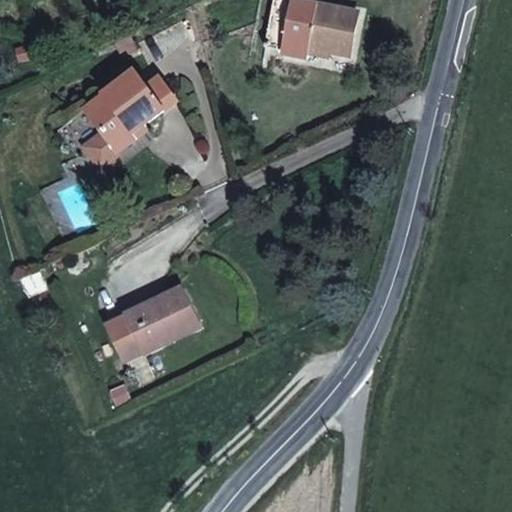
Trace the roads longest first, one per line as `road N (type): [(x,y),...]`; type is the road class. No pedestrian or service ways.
road 1 (secondary): [(468,0),(394,298),(345,380)]
road 2 (secondary): [(345,380),(223,511)]
road 3 (residential): [(345,380),(358,408),(349,511)]
